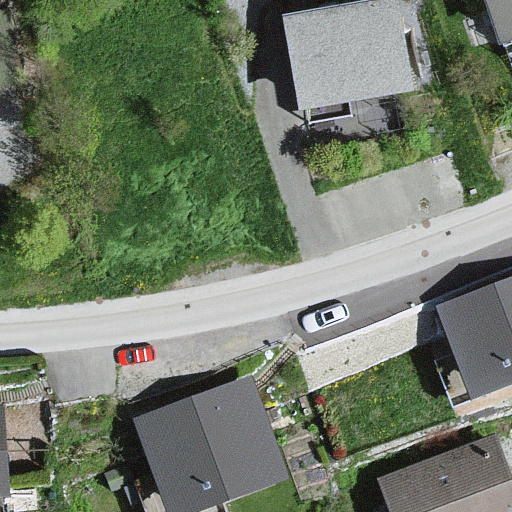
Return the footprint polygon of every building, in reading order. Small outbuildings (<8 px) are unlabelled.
[(511,0),(489,0),(511,62),(511,61),(511,0)] [(398,3),(286,20),(300,113),(412,97),(398,3)] [(511,288),(443,312),(476,406),(511,393),(511,288)] [(254,384),(140,424),(171,511),(190,511),(287,478),(254,384)] [(9,410),(0,409),(0,503),(13,503),(9,410)] [(511,511),(511,470),(501,439),(382,480),(394,511),(511,511)]
